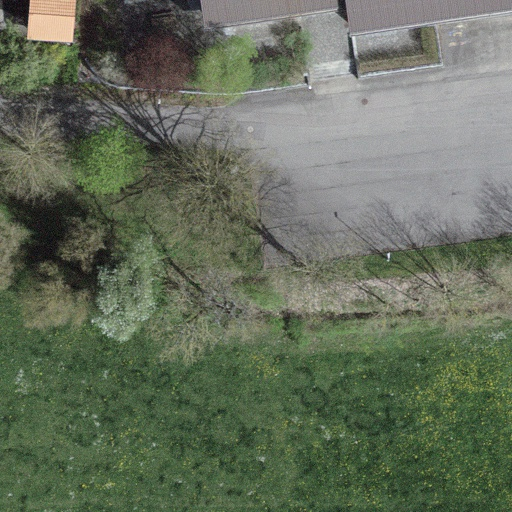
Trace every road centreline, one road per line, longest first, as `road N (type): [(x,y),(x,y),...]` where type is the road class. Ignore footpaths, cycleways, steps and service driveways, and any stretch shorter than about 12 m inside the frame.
road 1 (residential): [(511,192),(335,234),(299,231),(284,213),(266,122)]
road 2 (residential): [(0,113),(266,122)]
road 3 (residential): [(266,122),(511,99)]
